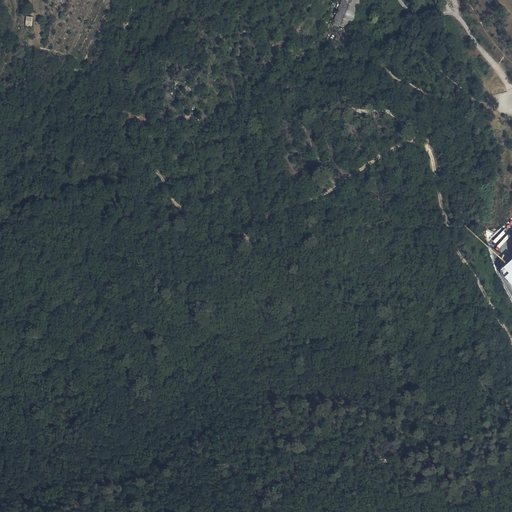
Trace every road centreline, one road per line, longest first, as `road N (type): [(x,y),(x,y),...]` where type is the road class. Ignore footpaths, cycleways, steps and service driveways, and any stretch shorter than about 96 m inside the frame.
road 1 (track): [(415,133),(246,224),(253,252),(234,259),(131,145),(119,53),(131,0)]
road 2 (track): [(511,341),(465,257),(430,150),(415,133)]
